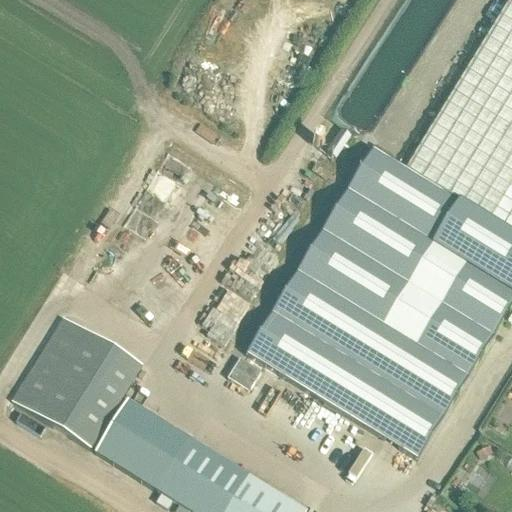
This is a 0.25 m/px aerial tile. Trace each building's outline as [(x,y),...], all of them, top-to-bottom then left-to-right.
[(511,244),(484,228),(490,219),(511,182),(511,1),(403,177),(369,156),(243,359),(413,464),(511,304),(511,244)] [(280,76),(288,63),(269,52),(261,65),(280,76)] [(126,292),(138,271),(126,265),(114,285),(126,292)] [(123,315),(128,305),(111,296),(106,306),(123,315)] [(16,408),(92,456),(143,375),(67,327),(16,408)] [(261,376),(239,362),(227,383),(248,396),(261,376)] [(97,452),(94,457),(106,465),(157,496),(162,486),(180,458),(189,444),(138,413),(126,405),(117,420),(103,443),(97,452)] [(284,444),(291,427),(273,420),(266,437),(284,444)] [(287,443),(310,459),(319,445),(296,430),(287,443)] [(157,496),(182,511),(298,511),(189,444),(180,458),(162,486),(157,496)]
